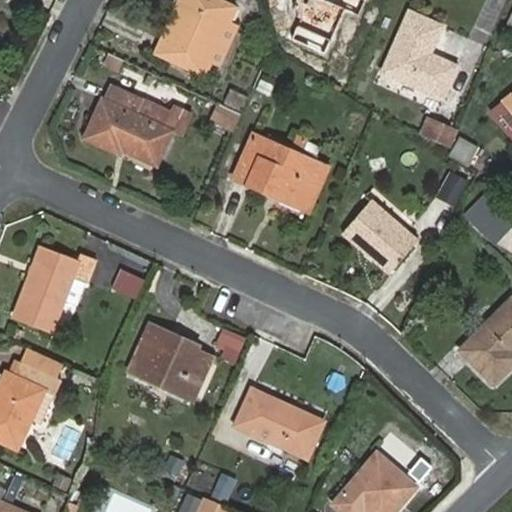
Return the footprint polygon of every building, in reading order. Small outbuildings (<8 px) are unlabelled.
[(211,60),(221,64),(238,27),(229,23),(235,8),(218,0),(180,0),(175,11),(184,15),(165,56),(204,75),(211,60)] [(429,54),(440,27),(410,13),(384,71),(442,97),(455,67),(429,54)] [(341,81),(353,53),(338,46),(325,74),(341,81)] [(122,59),(108,52),(102,64),(116,71),(122,59)] [(121,148),(157,164),(171,131),(183,136),(192,115),(173,106),(169,114),(164,128),(137,115),(143,103),(144,100),(110,84),(85,137),(119,152),(121,148)] [(224,105),(240,112),(246,96),(231,90),(224,105)] [(143,103),(137,115),(164,128),(169,114),(143,103)] [(241,114),(218,104),(211,121),(234,131),(241,114)] [(451,146),(457,131),(426,118),(421,132),(451,146)] [(273,190),(308,206),(326,166),(254,134),(235,178),(271,194),(273,190)] [(476,147),(460,138),(450,155),(467,164),(476,147)] [(464,181),(448,174),(437,198),(453,206),(464,181)] [(466,215),(493,242),(511,224),(484,197),(466,215)] [(343,232),(390,273),(417,241),(370,201),(343,232)] [(77,262),(41,248),(15,316),(52,330),(64,299),(72,276),(87,282),(94,261),(80,256),(77,262)] [(144,281),(121,271),(112,289),(135,299),(144,281)] [(78,304),(87,282),(72,276),(64,299),(78,304)] [(511,299),(461,350),(494,383),(511,365),(511,299)] [(196,350),(198,346),(150,324),(130,370),(193,399),(212,357),(196,350)] [(243,339),(221,330),(216,342),(238,351),(243,339)] [(27,364),(53,376),(59,363),(33,351),(27,364)] [(15,376),(6,371),(0,383),(0,440),(17,449),(31,418),(44,389),(54,394),(60,379),(53,376),(27,364),(22,362),(15,376)] [(39,422),(54,394),(44,389),(31,418),(39,422)] [(307,457),(323,422),(252,389),(236,424),(307,457)] [(377,453),(334,504),(343,511),(362,511),(364,509),(367,511),(393,511),(415,486),(377,453)] [(59,473),(54,484),(66,490),(71,479),(59,473)] [(213,498),(226,504),(237,479),(224,473),(213,498)] [(221,504),(204,496),(196,511),(225,511),(218,509),(221,504)] [(0,511),(24,511),(0,501),(0,511)]
